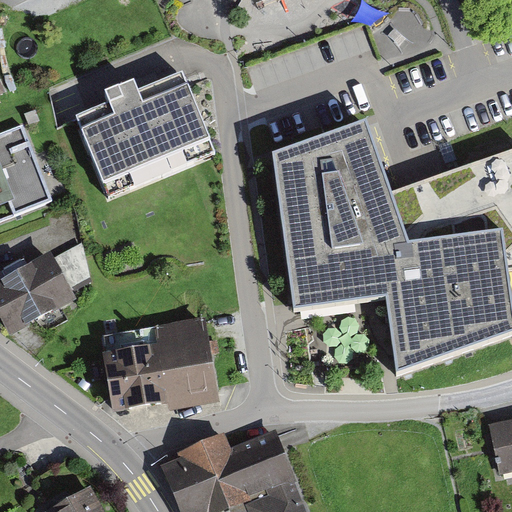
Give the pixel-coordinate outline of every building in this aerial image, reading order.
[(80,131),(108,199),(215,155),(187,87),(143,106),(134,84),(104,96),(113,118),(80,131)] [(273,158),(294,313),(386,301),(396,376),(511,335),(511,300),(508,274),(511,273),(511,152),(392,196),(366,125),(273,158)] [(0,224),(56,206),(31,130),(0,140),(0,224)] [(0,293),(0,313),(15,340),(84,301),(61,259),(0,293)] [(176,405),(178,415),(227,407),(213,323),(161,332),(162,336),(107,345),(118,414),(176,405)] [(511,429),(495,432),(503,478),(511,476),(511,429)] [(229,436),(180,453),(185,466),(167,472),(180,511),(226,511),(246,505),(248,511),(311,511),(283,431),(233,449),(229,436)] [(48,511),(103,511),(88,487),(48,511)]
